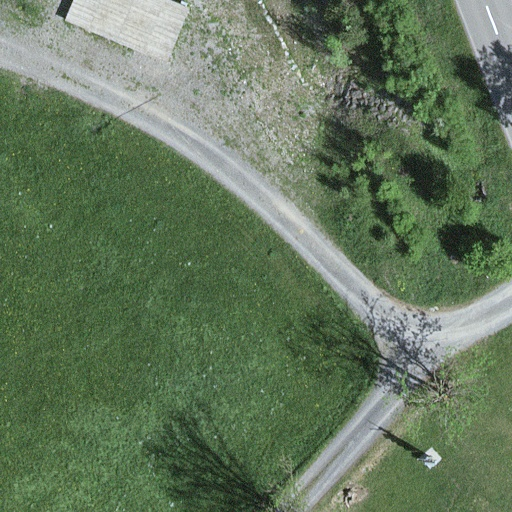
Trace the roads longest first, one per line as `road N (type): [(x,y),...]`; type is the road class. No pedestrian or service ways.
road 1 (track): [(0,48),(102,89),(205,146),(306,235),(424,360)]
road 2 (track): [(284,511),(424,360)]
